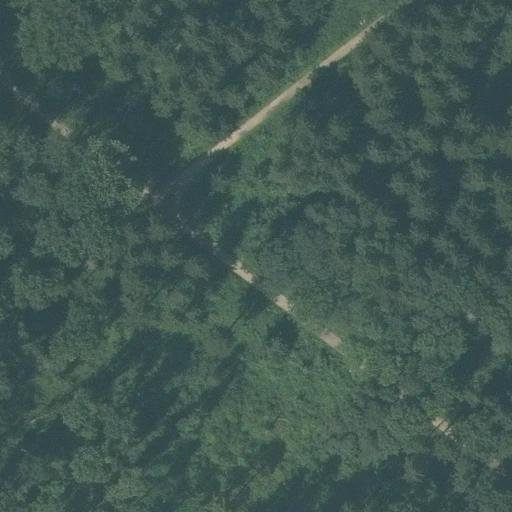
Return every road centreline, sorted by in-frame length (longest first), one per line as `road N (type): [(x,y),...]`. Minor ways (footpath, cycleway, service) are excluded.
road 1 (track): [(157,203),(221,262),(511,480)]
road 2 (track): [(157,203),(405,0)]
road 3 (track): [(0,84),(157,203)]
